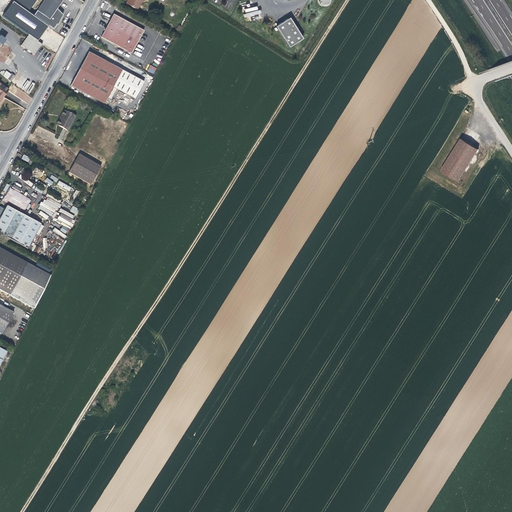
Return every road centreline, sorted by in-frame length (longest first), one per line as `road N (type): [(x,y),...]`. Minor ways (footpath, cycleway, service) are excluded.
road 1 (track): [(22,511),(347,0)]
road 2 (residential): [(9,147),(89,0)]
